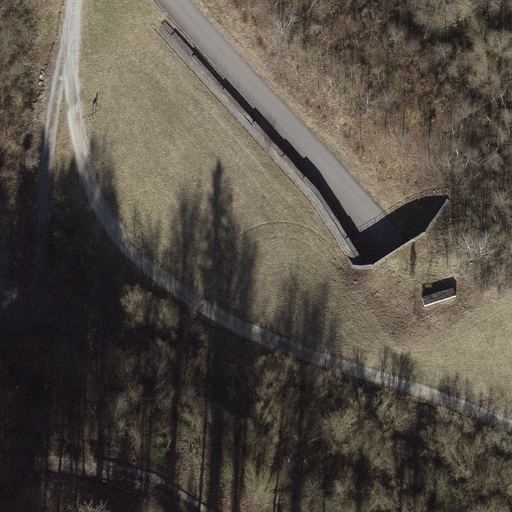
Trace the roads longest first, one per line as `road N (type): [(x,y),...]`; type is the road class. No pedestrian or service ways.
road 1 (track): [(511,421),(370,380),(223,314),(137,243),(99,184),(52,53)]
road 2 (motorway): [(511,302),(155,433),(0,500)]
road 3 (track): [(0,460),(75,466),(186,511)]
